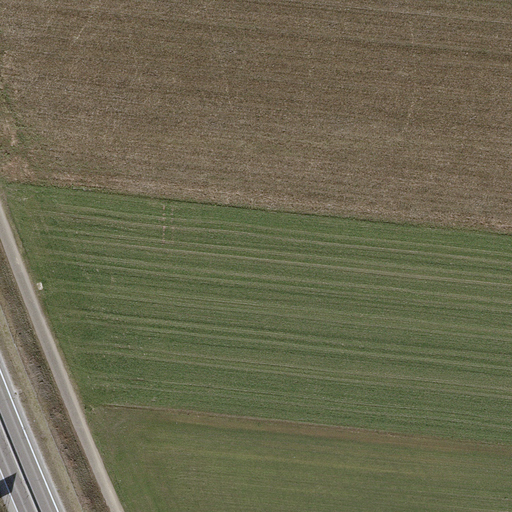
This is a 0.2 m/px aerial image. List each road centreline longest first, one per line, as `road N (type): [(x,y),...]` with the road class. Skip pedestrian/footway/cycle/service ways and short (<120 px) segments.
road 1 (track): [(0,219),(118,511)]
road 2 (trunk): [(97,511),(0,260)]
road 3 (trunk): [(49,511),(0,390)]
